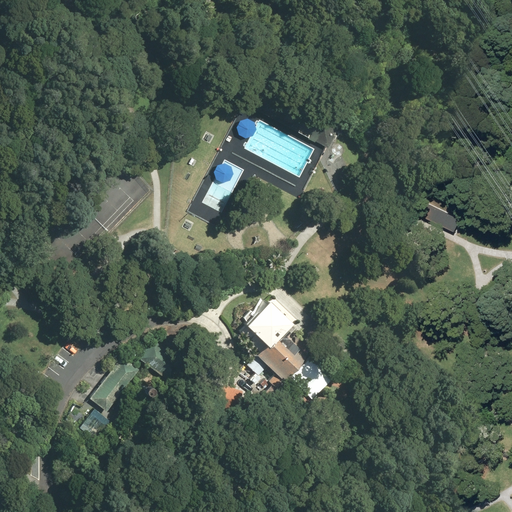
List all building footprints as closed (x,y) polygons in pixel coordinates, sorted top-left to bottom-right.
[(260,79),(247,105),(323,141),(335,115),(260,79)] [(419,215),(453,232),(462,215),(428,198),(419,215)] [(103,290),(101,280),(95,280),(83,282),(84,293),(103,290)] [(263,343),(253,352),(256,355),(247,364),(256,374),(265,365),(279,379),(310,348),(291,329),(288,331),(282,325),(287,320),(265,297),(241,321),(263,343)] [(153,339),(138,358),(160,374),(174,356),(153,339)] [(120,355),(88,397),(105,410),(137,368),(120,355)] [(289,374),(309,397),(330,379),(310,356),(289,374)] [(222,381),(215,401),(250,413),(257,393),(222,381)] [(157,391),(156,390),(154,389),(152,389),(150,389),(149,391),(149,393),(149,395),(151,396),(153,397),(155,397),(156,395),(157,393),(157,391)]
